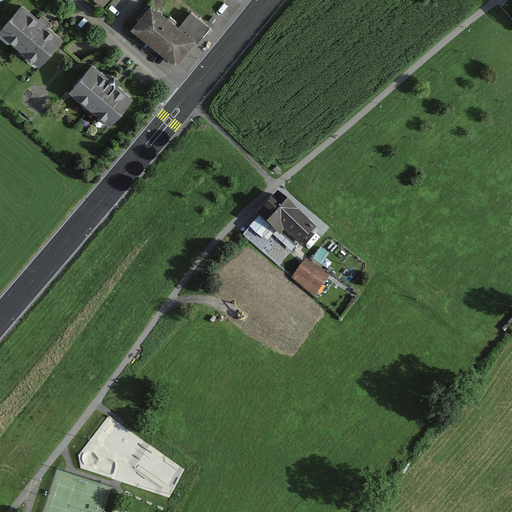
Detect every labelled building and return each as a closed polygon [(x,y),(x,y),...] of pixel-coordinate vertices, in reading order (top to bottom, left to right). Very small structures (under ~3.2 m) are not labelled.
[(61,37),(19,3),(0,25),(0,35),(37,66),(61,37)] [(179,26),(151,3),(129,29),(176,67),(210,26),(191,10),(179,26)] [(132,97),(90,63),(67,91),(109,126),(132,97)] [(275,194),(256,217),(258,219),(249,229),(260,238),(269,229),(295,251),(315,228),(275,194)] [(303,256),(287,277),(313,297),(329,275),(303,256)] [(253,312),(271,277),(237,260),(219,294),(253,312)]
